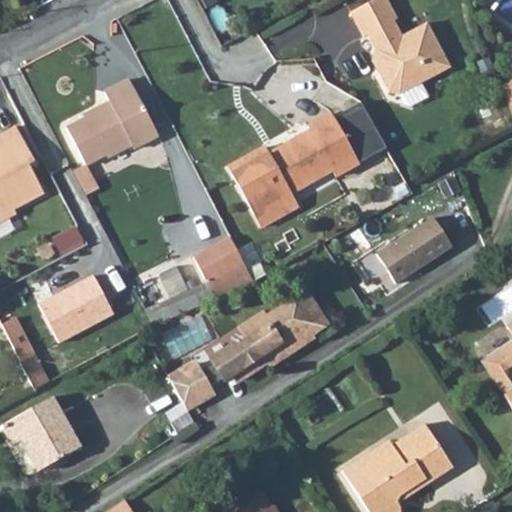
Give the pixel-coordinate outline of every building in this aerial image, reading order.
[(386,0),(372,0),(351,12),(363,35),(367,33),(381,60),(378,72),(388,91),(397,94),(418,82),(448,67),(426,24),(401,36),(392,20),(396,18),(386,0)] [(511,76),(503,81),(511,99),(511,76)] [(64,127),(84,165),(128,142),(133,150),(157,138),(127,80),(102,92),(112,110),(103,114),(100,108),(64,127)] [(418,82),(397,94),(402,104),(406,106),(425,96),(418,82)] [(363,103),(336,117),(360,161),(387,146),(363,103)] [(270,152),(266,146),(228,166),(257,219),(295,198),(292,193),(334,170),(336,174),(360,161),(336,117),(333,111),(308,124),(311,130),(270,152)] [(0,199),(4,198),(11,211),(45,194),(30,166),(35,163),(15,126),(0,134),(0,199)] [(84,165),(71,172),(85,198),(99,191),(84,165)] [(295,198),(257,219),(261,226),(299,206),(295,198)] [(431,216),(373,253),(393,283),(450,246),(431,216)] [(53,236),(61,253),(87,241),(78,224),(53,236)] [(193,255),(216,299),(255,278),(231,235),(193,255)] [(40,303),(60,342),(114,314),(95,276),(40,303)] [(232,375),(237,382),(276,357),(278,361),(311,339),(309,336),(326,326),(307,297),(285,312),(283,308),(265,320),(262,315),(240,330),(247,341),(232,351),(230,347),(210,360),(224,381),(232,375)] [(14,319),(0,326),(0,329),(32,391),(46,383),(14,319)] [(511,336),(511,337),(480,360),(511,410),(511,320),(505,325),(511,336)] [(194,364),(168,379),(186,410),(212,395),(194,364)] [(52,397),(9,422),(39,472),(82,448),(52,397)] [(378,466),(368,451),(338,470),(365,511),(395,511),(395,508),(393,504),(396,495),(421,479),(423,483),(449,466),(421,423),(388,444),(395,454),(378,466)] [(385,439),(368,451),(378,466),(395,454),(388,444),(385,439)] [(278,511),(273,504),(269,507),(258,491),(227,511),(278,511)] [(130,511),(123,500),(104,511),(130,511)]
